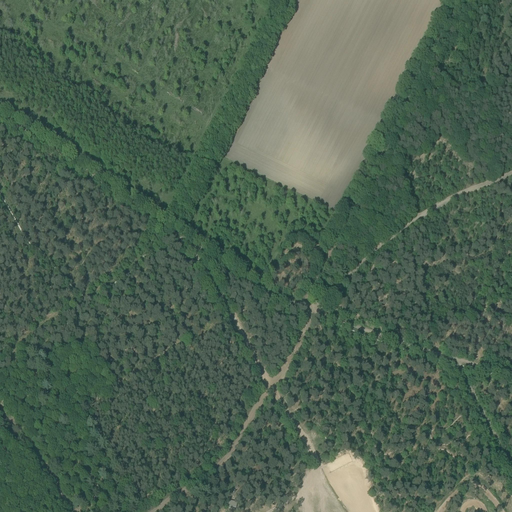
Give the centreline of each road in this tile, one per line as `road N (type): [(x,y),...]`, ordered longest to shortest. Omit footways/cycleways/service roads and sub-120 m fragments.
road 1 (track): [(458,0),(301,307)]
road 2 (track): [(511,173),(419,217),(327,300)]
road 3 (track): [(154,511),(228,457),(272,385)]
road 4 (track): [(192,246),(272,385)]
road 5 (track): [(164,227),(301,307)]
road 6 (track): [(316,312),(455,361)]
road 7 (track): [(340,511),(272,385)]
road 8 (track): [(111,190),(0,115)]
